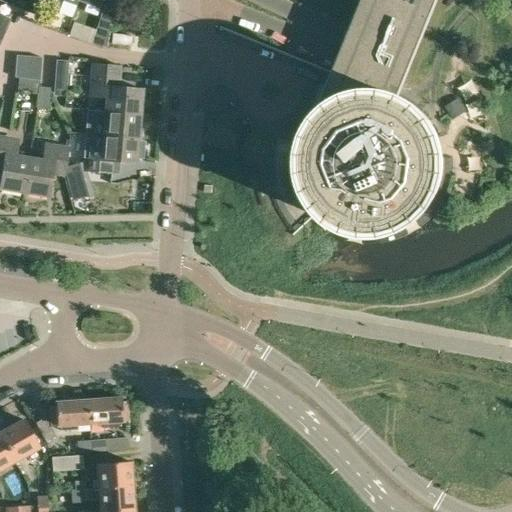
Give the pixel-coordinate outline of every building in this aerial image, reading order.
[(59,11),(62,0),(51,0),(49,8),(59,11)] [(77,0),(77,1),(100,8),(102,0),(77,0)] [(437,0),(363,0),(353,26),(333,74),(332,78),(314,122),(307,133),(303,146),(301,160),(302,173),(305,186),(311,198),(320,211),(329,219),(340,225),(352,230),(364,233),(378,233),(391,230),(404,225),(416,217),(426,207),(434,195),(439,181),(442,166),(441,152),(438,138),(431,125),(422,113),(411,104),(398,97),(401,90),(437,0)] [(109,31),(117,6),(104,2),(96,27),(109,31)] [(0,42),(9,21),(10,19),(0,14),(0,42)] [(104,42),(107,32),(96,29),(93,39),(104,42)] [(110,44),(130,46),(131,47),(132,36),(112,34),(110,44)] [(14,78),(27,79),(29,56),(16,55),(14,78)] [(42,57),(29,56),(27,79),(39,80),(42,57)] [(66,88),(68,61),(56,60),(54,88),(66,88)] [(93,62),(92,73),(91,86),(97,87),(96,96),(106,97),(105,110),(105,111),(141,113),(143,89),(120,87),(122,64),(93,62)] [(38,93),(39,81),(18,79),(17,92),(38,93)] [(452,117),(463,110),(466,109),(464,106),(458,96),(444,105),(450,114),(452,117)] [(104,123),(103,135),(139,138),(141,113),(105,111),(105,110),(94,109),(92,121),(104,123)] [(139,138),(103,135),(102,149),(92,148),(91,158),(85,158),(84,171),(113,173),(114,161),(137,163),(139,138)] [(0,137),(0,166),(2,167),(0,180),(0,190),(24,194),(30,159),(16,156),(18,147),(8,144),(9,139),(0,137)] [(30,159),(24,194),(48,198),(52,175),(65,177),(69,149),(57,147),(56,152),(45,151),(44,161),(30,159)] [(118,397),(86,399),(87,423),(100,423),(100,428),(117,427),(117,422),(125,422),(124,402),(119,402),(118,397)] [(86,399),(54,400),(54,405),(48,405),(49,424),(57,424),(58,429),(75,429),(74,424),(87,423),(86,399)] [(45,417),(35,422),(45,441),(55,436),(45,417)] [(21,418),(0,429),(0,466),(37,446),(21,418)] [(126,437),(88,440),(89,452),(127,448),(126,437)] [(81,453),(89,452),(88,440),(80,440),(81,453)] [(52,471),(83,469),(82,455),(51,457),(52,471)] [(96,464),(97,488),(131,486),(130,462),(96,464)] [(84,480),(74,481),(74,489),(85,488),(84,480)] [(97,488),(85,488),(74,489),(70,489),(71,503),(86,502),(86,500),(98,499),(98,511),(133,509),(131,486),(97,488)] [(37,511),(47,511),(47,495),(36,496),(37,511)]
